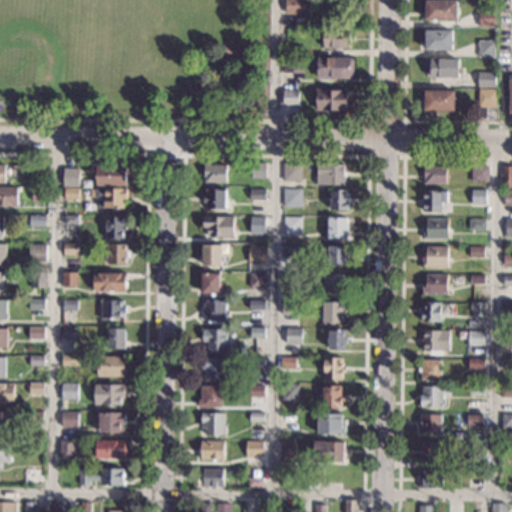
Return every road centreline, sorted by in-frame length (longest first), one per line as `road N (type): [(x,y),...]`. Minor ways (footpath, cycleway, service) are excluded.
road 1 (residential): [(385,511),(389,0)]
road 2 (residential): [(511,142),(0,139)]
road 3 (residential): [(162,511),(169,141)]
